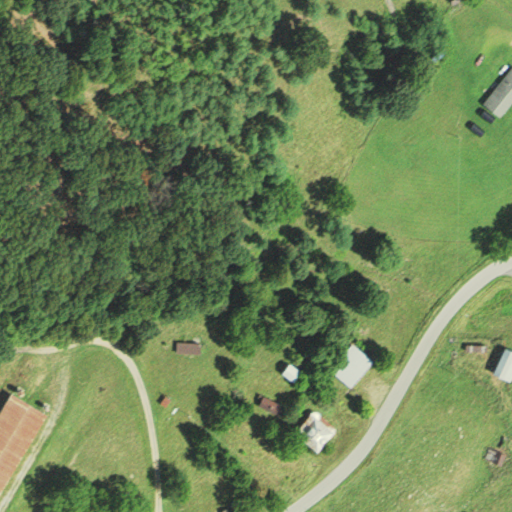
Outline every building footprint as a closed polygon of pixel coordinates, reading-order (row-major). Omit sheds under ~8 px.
[(511,68),(511,108),(506,116),(487,101),(511,68)] [(352,342),(375,362),(351,389),(328,369),(352,342)] [(178,354),(199,354),(199,346),(178,346),(178,354)] [(507,346),(511,348),(511,382),(493,374),(507,346)] [(283,374),(291,363),(303,373),(295,383),(283,374)] [(305,392),(306,382),(328,386),(326,396),(305,392)] [(261,408),(265,397),(288,406),(283,417),(261,408)] [(0,412),(9,398),(47,422),(0,499),(0,412)] [(311,412),(338,434),(323,452),(296,431),(311,412)] [(486,461),(491,447),(507,453),(502,467),(486,461)]
